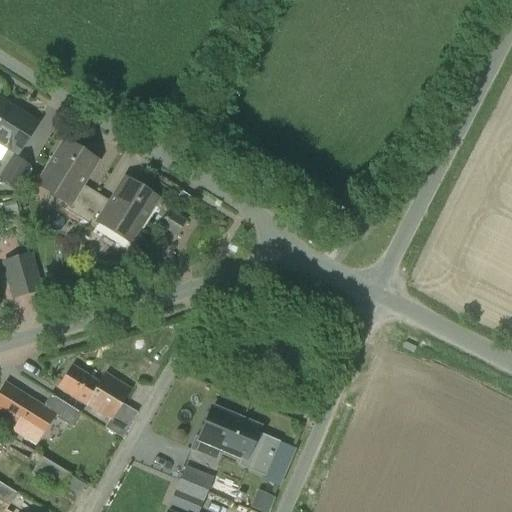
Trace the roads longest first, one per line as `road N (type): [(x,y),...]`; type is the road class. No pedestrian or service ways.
road 1 (unclassified): [(286,247),(237,203),(0,43)]
road 2 (unclassified): [(375,297),(511,32)]
road 3 (unclassified): [(217,283),(91,511)]
road 4 (unclassified): [(284,511),(375,297)]
road 5 (unclassified): [(217,283),(0,346)]
road 6 (unclassified): [(511,364),(375,297)]
